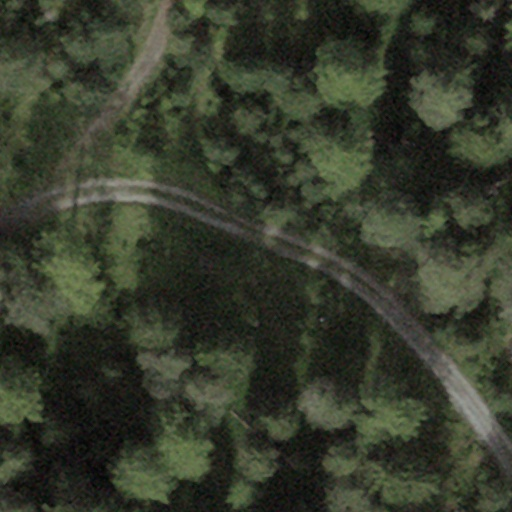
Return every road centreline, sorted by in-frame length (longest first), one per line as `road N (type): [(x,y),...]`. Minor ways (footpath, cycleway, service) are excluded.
road 1 (track): [(511,480),(446,371),(356,279),(178,200),(144,191),(57,191)]
road 2 (track): [(175,0),(171,23),(57,191)]
